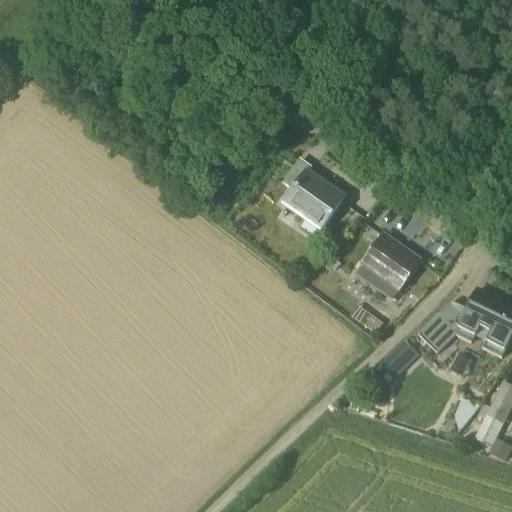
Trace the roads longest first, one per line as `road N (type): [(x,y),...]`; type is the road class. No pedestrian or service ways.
road 1 (unclassified): [(148,0),(343,156),(484,255)]
road 2 (unclassified): [(484,255),(223,511)]
